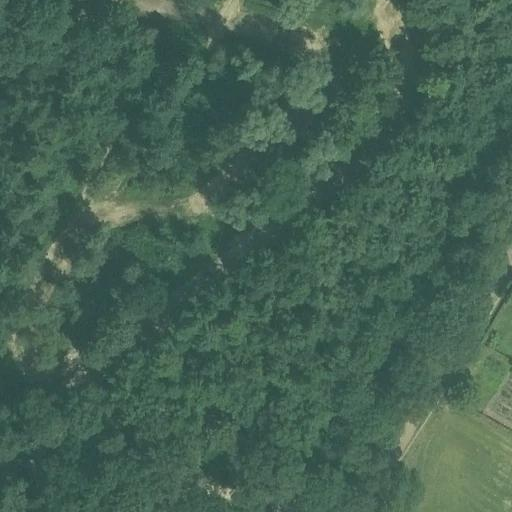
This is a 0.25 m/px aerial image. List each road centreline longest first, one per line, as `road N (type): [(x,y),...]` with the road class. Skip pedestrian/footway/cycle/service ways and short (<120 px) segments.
road 1 (track): [(9,325),(47,362),(74,366),(110,343),(369,112),(386,62),(382,0)]
road 2 (track): [(70,0),(115,72),(90,167),(99,185),(119,194),(189,193),(306,80),(311,12),(367,0)]
road 3 (track): [(0,338),(99,185),(118,177),(219,0)]
road 4 (track): [(348,511),(0,459)]
road 5 (track): [(511,249),(363,511)]
